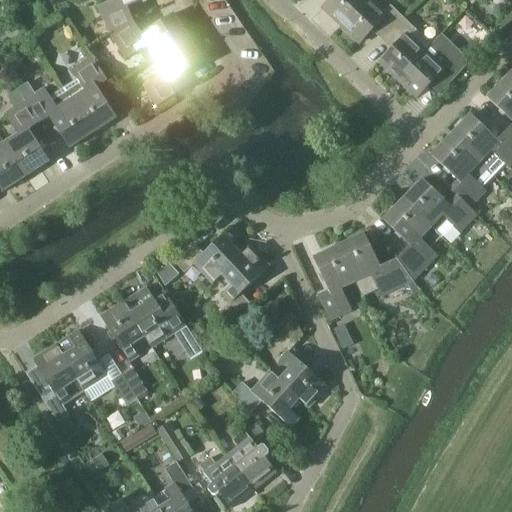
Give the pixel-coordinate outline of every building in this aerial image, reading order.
[(116,0),(98,8),(109,36),(135,23),(134,22),(129,9),(149,0),(116,0)] [(342,26),(366,0),(331,0),(324,8),(342,26)] [(386,37),(403,19),(390,6),(383,14),(367,0),(366,0),(342,26),(360,43),(376,27),(386,37)] [(147,66),(156,61),(190,38),(174,13),(142,34),(135,23),(109,36),(125,60),(138,52),(147,66)] [(399,80),(432,46),(415,30),(403,19),(386,37),(396,47),(380,62),(399,80)] [(190,38),(156,61),(164,74),(143,87),(156,108),(181,91),(175,81),(206,61),(190,38)] [(432,46),(399,80),(417,98),(433,82),(443,92),(461,73),(448,61),(432,46)] [(79,80),(65,89),(95,135),(119,119),(99,88),(109,81),(93,56),(72,70),(79,80)] [(511,127),(508,132),(511,136),(511,82),(507,78),(488,98),(511,121),(511,127)] [(28,84),(18,91),(25,101),(39,123),(49,117),(71,151),(95,135),(65,89),(51,98),(45,88),(35,94),(28,84)] [(39,123),(25,101),(5,114),(18,134),(5,143),(27,178),(51,163),(30,129),(39,123)] [(452,135),(493,175),(505,163),(510,168),(511,165),(511,136),(508,132),(499,141),(471,114),(452,135)] [(483,186),(493,175),(452,135),(433,155),(460,181),(452,190),(458,196),(470,208),(488,191),(483,186)] [(27,178),(5,143),(0,145),(0,188),(4,194),(27,178)] [(423,180),(404,200),(431,226),(442,237),(454,225),(461,233),(479,215),(470,208),(458,196),(450,205),(423,180)] [(398,259),(414,281),(415,281),(439,256),(420,239),(431,226),(404,200),(384,221),(411,246),(398,259)] [(212,284),(253,246),(253,245),(243,254),(233,244),(243,235),(235,226),(205,254),(196,244),(176,263),(186,273),(194,265),(212,284)] [(365,233),(338,246),(356,282),(364,298),(379,291),(382,298),(414,281),(398,259),(381,267),(365,233)] [(271,266),(253,246),(212,284),(212,285),(223,275),(233,285),(222,295),(230,304),(221,312),(230,322),(251,303),(242,293),(271,266)] [(343,288),(356,282),(338,246),(313,258),(330,291),(319,297),(330,321),(353,310),(343,288)] [(408,285),(413,296),(421,292),(413,283),(408,285)] [(125,301),(124,302),(146,337),(145,338),(152,349),(176,334),(183,345),(195,338),(165,290),(154,296),(148,287),(125,301)] [(146,337),(124,302),(101,316),(131,363),(141,357),(133,345),(145,338),(146,337)] [(276,327),(295,346),(304,336),(293,313),(285,317),(276,327)] [(349,336),(344,325),(334,330),(339,341),(349,336)] [(56,344),(86,391),(109,377),(80,329),(58,343),(56,344)] [(86,391),(56,344),(33,359),(54,393),(43,400),(58,424),(70,416),(64,405),(86,391)] [(271,370),(270,371),(309,407),(328,387),(290,351),(282,360),(291,369),(281,380),(271,370)] [(134,367),(123,374),(138,398),(149,391),(134,367)] [(309,407),(270,371),(253,390),(244,382),(233,394),(250,414),(262,401),(290,427),(299,418),(290,409),(299,400),(308,408),(309,407)] [(126,405),(138,398),(123,374),(111,381),(126,405)] [(168,420),(156,428),(177,461),(189,454),(168,420)] [(256,422),(246,429),(257,443),(266,436),(256,422)] [(141,430),(147,440),(157,434),(151,424),(141,430)] [(228,454),(255,489),(277,472),(265,457),(268,455),(269,451),(264,445),(261,444),(259,447),(245,429),(232,439),(238,446),(228,454)] [(121,443),(126,452),(137,446),(131,436),(121,443)] [(255,489),(228,454),(216,463),(211,456),(198,466),(212,483),(208,486),(207,491),(212,496),(215,497),(219,493),(231,508),(255,489)] [(173,502),(160,510),(161,511),(194,511),(184,496),(195,489),(179,464),(167,472),(175,484),(166,490),(173,502)] [(96,481),(104,477),(101,471),(93,476),(96,481)] [(161,511),(160,510),(153,498),(130,511),(123,500),(110,509),(112,511),(161,511)]
